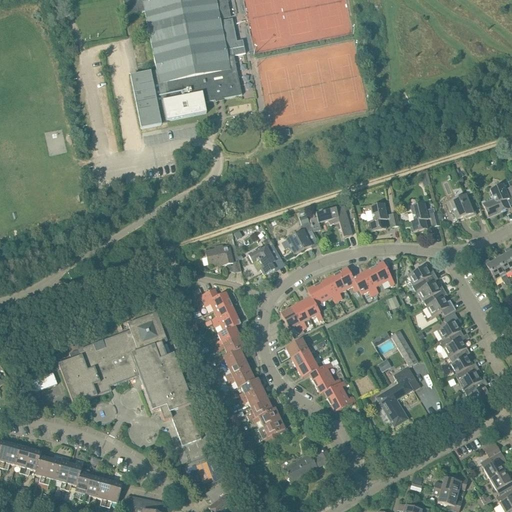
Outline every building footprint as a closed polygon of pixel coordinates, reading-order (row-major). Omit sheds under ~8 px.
[(141,0),(0,0),(0,15),(48,6),(60,51),(148,33),(141,0)] [(230,70),(228,58),(220,22),(215,0),(142,0),(157,72),(130,77),(141,130),(161,126),(161,123),(206,114),(204,104),(215,101),(215,99),(221,97),(222,100),(242,96),(236,69),(230,70)] [(245,54),(245,53),(243,41),(237,42),(232,20),(220,22),(228,58),(245,54)] [(364,113),(363,105),(299,115),(291,63),(258,68),(267,128),(364,113)] [(493,200),(482,204),(489,218),(510,209),(509,207),(511,205),(511,180),(511,181),(507,183),(510,188),(505,190),(502,185),(489,191),(493,200)] [(470,201),(467,202),(465,197),(447,204),(450,212),(453,210),(457,221),(464,218),(465,220),(476,216),(472,208),(470,201)] [(392,229),(399,227),(396,215),(386,217),(384,205),(370,208),(373,221),(370,222),(372,233),(386,230),(384,221),(390,220),(392,229)] [(414,222),(411,223),(413,233),(427,230),(425,221),(431,219),(433,228),(440,227),(437,214),(435,215),(434,209),(426,211),(424,205),(411,208),(414,222)] [(349,226),(346,215),(344,207),(335,210),(315,216),(317,220),(310,222),(311,226),(311,228),(312,228),(313,233),(320,231),(318,224),(329,222),(330,226),(339,224),(343,239),(352,236),(349,226)] [(307,215),(298,218),(301,226),(309,224),(307,215)] [(305,235),(312,231),(309,224),(301,228),(303,231),(286,240),(294,256),(312,247),(305,235)] [(215,250),(205,252),(209,267),(218,265),(219,268),(227,266),(239,263),(234,240),(229,242),(230,248),(229,249),(229,247),(223,248),(222,246),(214,248),(215,250)] [(251,255),(248,256),(253,264),(257,273),(260,271),(263,275),(264,276),(275,270),(271,264),(280,259),(272,245),(266,249),(261,251),(260,250),(255,253),(255,252),(254,252),(252,253),(251,254),(251,255)] [(511,273),(511,263),(505,251),(506,254),(501,258),(499,255),(497,257),(496,256),(494,257),(496,261),(496,260),(510,285),(511,284),(506,275),(511,272),(511,273)] [(486,262),(484,263),(486,266),(485,267),(494,282),(500,279),(506,287),(510,285),(496,260),(496,261),(490,264),(489,261),(487,263),(486,262)] [(395,285),(393,282),(384,265),(381,267),(380,265),(381,265),(381,264),(372,269),(381,285),(387,282),(390,287),(395,285)] [(426,286),(435,282),(438,280),(432,270),(429,272),(425,266),(408,276),(414,286),(412,287),(415,292),(426,286)] [(372,269),(362,274),(374,296),(378,294),(375,288),(381,285),(372,269)] [(361,296),(353,280),(348,271),(346,273),(345,271),(345,270),(337,275),(346,291),(351,288),(354,294),(358,291),(361,296)] [(362,274),(353,280),(361,296),(367,292),(370,298),(372,301),(372,302),(376,299),(374,296),(362,274)] [(337,275),(327,280),(339,302),(343,300),(340,294),(346,291),(337,275)] [(327,280),(317,286),(326,302),(331,299),(334,305),(339,302),(327,280)] [(435,301),(446,295),(441,286),(438,287),(435,282),(426,286),(415,292),(415,293),(417,292),(423,302),(426,307),(435,301)] [(320,305),(326,302),(317,286),(308,290),(309,291),(310,292),(307,293),(310,298),(322,320),(323,320),(319,313),(323,311),(320,305)] [(214,312),(230,304),(226,296),(224,297),(223,295),(218,297),(214,290),(200,297),(205,308),(211,306),(214,312)] [(444,317),(455,311),(450,301),(447,303),(443,297),(446,295),(435,301),(426,307),(432,317),(441,312),(444,317)] [(318,322),(322,320),(310,298),(301,303),(310,320),(315,317),(318,322)] [(301,303),(290,309),(304,335),(307,333),(305,329),(306,329),(303,323),(310,320),(301,303)] [(213,325),(233,316),(232,313),(234,313),(230,304),(214,312),(217,319),(211,321),(213,325)] [(290,309),(280,315),(289,331),(295,328),(300,337),(304,335),(290,309)] [(193,315),(196,320),(202,317),(199,312),(193,315)] [(162,345),(167,343),(156,314),(127,325),(130,331),(78,351),(81,357),(58,366),(73,406),(111,392),(109,386),(113,384),(114,387),(142,376),(147,389),(144,390),(152,412),(159,410),(164,422),(172,419),(182,447),(201,440),(189,407),(192,405),(174,355),(167,358),(162,345)] [(449,338),(460,331),(457,326),(460,324),(454,314),(444,321),(447,326),(437,332),(443,342),(449,338)] [(224,333),(235,328),(240,325),(236,316),(236,317),(234,318),(233,316),(213,325),(215,329),(221,326),(223,332),(224,333)] [(217,348),(237,339),(236,337),(238,336),(239,336),(235,328),(224,333),(223,332),(217,335),(220,341),(215,344),(217,348)] [(443,342),(440,343),(449,359),(466,349),(463,343),(466,341),(469,339),(467,335),(463,337),(460,331),(449,338),(443,342)] [(408,368),(408,369),(418,363),(399,332),(390,337),(408,368)] [(240,350),(244,348),(240,340),(238,341),(237,339),(217,348),(218,348),(213,350),(215,355),(220,353),(225,350),(227,355),(227,356),(240,350)] [(313,347),(311,343),(305,346),(301,340),(285,349),(290,358),(290,357),(292,356),(293,358),(313,347)] [(208,348),(205,341),(203,342),(199,344),(202,351),(208,348)] [(313,347),(293,358),(294,360),(292,361),(296,369),(312,361),(309,354),(315,351),(313,348),(313,347)] [(218,360),(217,361),(219,365),(225,362),(228,368),(245,360),(241,352),(240,352),(240,353),(239,353),(238,352),(244,348),(240,350),(227,356),(227,355),(218,360)] [(469,360),(472,358),(466,349),(449,359),(452,364),(449,366),(455,376),(464,371),(464,370),(472,366),(469,360)] [(301,377),(302,376),(304,379),(311,375),(323,368),(321,363),(318,357),(312,361),(296,369),(301,378),(301,377)] [(329,363),(328,360),(327,359),(324,361),(321,363),(323,368),(330,364),(329,363)] [(228,381),(247,372),(246,370),(248,369),(249,369),(245,360),(228,368),(230,374),(225,376),(228,381)] [(378,366),(382,373),(391,368),(387,361),(378,366)] [(314,386),(330,377),(326,371),(332,367),(330,364),(323,368),(311,375),(312,377),(310,378),(310,377),(314,386)] [(464,371),(455,376),(458,382),(464,392),(473,386),(481,381),(478,376),(481,374),(475,364),(472,366),(464,370),(464,371)] [(420,389),(414,379),(408,369),(408,368),(393,377),(398,386),(376,399),(394,428),(407,420),(396,401),(412,391),(413,393),(420,389)] [(210,376),(211,378),(214,384),(221,381),(217,372),(210,376)] [(254,381),(250,373),(248,374),(247,372),(228,381),(230,385),(234,383),(237,389),(241,387),(254,381)] [(34,393),(56,384),(52,373),(30,382),(34,393)] [(325,393),(345,382),(342,383),(340,380),(333,384),(330,377),(314,386),(319,394),(319,393),(320,392),(322,395),(325,393)] [(237,401),(260,390),(259,389),(261,388),(261,389),(262,388),(257,379),(254,381),(241,387),(244,393),(238,396),(235,398),(237,401)] [(487,391),(493,387),(491,383),(487,385),(484,380),(473,386),(464,392),(473,407),(490,397),(487,391)] [(345,395),(342,388),(347,385),(345,382),(325,393),(326,395),(325,396),(324,395),(329,404),(345,395)] [(251,408),(267,400),(263,392),(263,393),(261,393),(260,390),(237,401),(237,402),(240,401),(242,404),(248,402),(251,408)] [(353,398),(348,401),(345,395),(329,404),(333,412),(333,411),(335,410),(336,413),(355,402),(353,398)] [(253,419),(270,411),(269,410),(271,409),(267,400),(251,408),(253,413),(247,416),(250,421),(253,420),(253,419)] [(226,408),(224,409),(225,413),(232,410),(230,405),(231,405),(226,407),(226,408)] [(263,427),(279,419),(276,411),(275,412),(274,413),(272,410),(270,412),(270,411),(253,419),(253,420),(255,424),(260,421),(263,427)] [(236,416),(228,419),(232,427),(234,430),(234,429),(235,429),(241,426),(236,416)] [(266,446),(281,439),(278,434),(283,431),(281,429),(283,428),(283,429),(284,428),(279,419),(263,427),(263,428),(257,430),(262,441),(264,440),(266,446)] [(238,436),(245,432),(242,426),(241,426),(235,429),(238,436)] [(0,469),(3,471),(10,445),(9,445),(9,447),(6,446),(7,444),(0,442),(0,469)] [(501,467),(507,464),(495,444),(494,443),(492,444),(483,449),(489,459),(480,464),(490,481),(504,472),(501,467)] [(15,467),(20,448),(12,446),(12,448),(9,447),(10,445),(3,471),(7,472),(9,465),(15,467)] [(23,476),(31,451),(30,451),(30,452),(27,452),(28,450),(20,448),(15,467),(20,468),(19,475),(23,476)] [(40,457),(41,454),(33,451),(33,453),(30,453),(31,451),(23,476),(28,477),(30,471),(35,472),(36,473),(40,457)] [(285,470),(292,484),(317,470),(323,466),(325,469),(333,464),(326,453),(318,457),(319,458),(313,462),(309,455),(285,470)] [(56,482),(63,457),(55,455),(54,461),(53,461),(53,463),(50,462),(51,460),(42,490),(47,491),(48,487),(50,481),(56,482)] [(48,459),(40,457),(36,473),(35,472),(34,476),(40,478),(39,484),(38,489),(42,490),(51,460),(50,460),(50,462),(47,461),(48,459)] [(65,491),(71,466),(71,468),(68,467),(69,465),(68,465),(70,459),(63,457),(56,482),(61,483),(59,490),(60,490),(60,492),(64,493),(64,491),(65,491)] [(72,466),(71,466),(65,491),(69,493),(71,486),(77,488),(82,470),(82,469),(84,462),(76,460),(75,467),(74,467),(73,469),(71,468),(72,466)] [(77,488),(74,498),(79,500),(79,501),(83,503),(90,479),(88,479),(89,472),(82,470),(77,488)] [(261,471),(255,474),(258,481),(264,479),(261,471)] [(499,497),(511,490),(511,475),(508,478),(504,472),(490,481),(499,497)] [(101,480),(93,478),(93,480),(90,479),(91,477),(90,477),(90,479),(83,503),(88,504),(90,498),(96,499),(101,480)] [(468,481),(467,481),(459,479),(458,483),(445,479),(443,486),(435,483),(433,489),(457,496),(459,490),(465,492),(468,481)] [(104,508),(111,485),(108,484),(109,482),(101,480),(96,499),(102,501),(100,507),(104,508)] [(117,505),(122,486),(114,484),(114,486),(111,485),(112,483),(111,483),(111,485),(104,508),(109,510),(111,503),(117,505)] [(210,511),(226,511),(233,507),(224,497),(227,494),(222,487),(211,496),(215,500),(213,502),(215,504),(208,509),(210,511)] [(456,502),(457,496),(433,489),(432,495),(439,497),(437,504),(447,506),(446,510),(452,511),(459,511),(461,503),(456,502)] [(502,511),(510,511),(511,511),(511,490),(499,497),(495,499),(502,511)] [(486,500),(484,496),(480,499),(484,507),(492,502),(490,498),(486,500)] [(131,509),(134,498),(127,497),(125,508),(131,509)] [(137,510),(140,499),(134,498),(131,509),(137,510)] [(54,499),(52,505),(60,507),(62,501),(54,499)] [(144,511),(146,501),(140,499),(137,510),(143,511),(144,511)] [(156,511),(158,503),(152,502),(149,511),(156,511)] [(162,511),(165,505),(158,503),(156,511),(162,511)]
